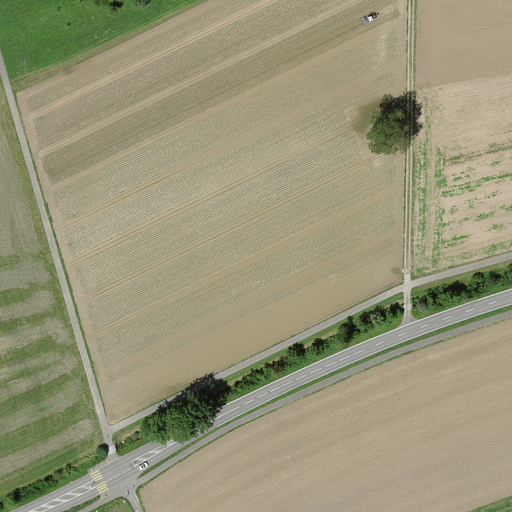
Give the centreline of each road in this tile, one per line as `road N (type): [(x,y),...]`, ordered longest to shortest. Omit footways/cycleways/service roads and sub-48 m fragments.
road 1 (track): [(104,433),(405,285),(511,254)]
road 2 (secondary): [(119,470),(346,357),(511,296)]
road 3 (track): [(0,60),(104,433)]
road 4 (track): [(410,0),(406,332)]
